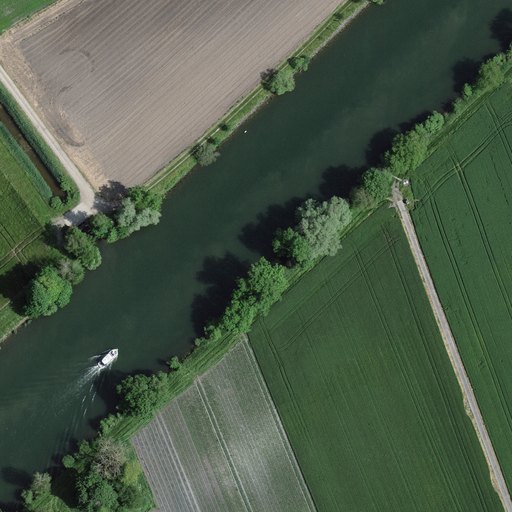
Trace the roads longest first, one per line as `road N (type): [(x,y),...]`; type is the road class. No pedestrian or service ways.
road 1 (track): [(511,78),(38,511)]
road 2 (track): [(351,0),(151,188),(120,206),(93,201),(65,222)]
road 3 (track): [(394,189),(509,511)]
road 4 (track): [(93,201),(0,69)]
